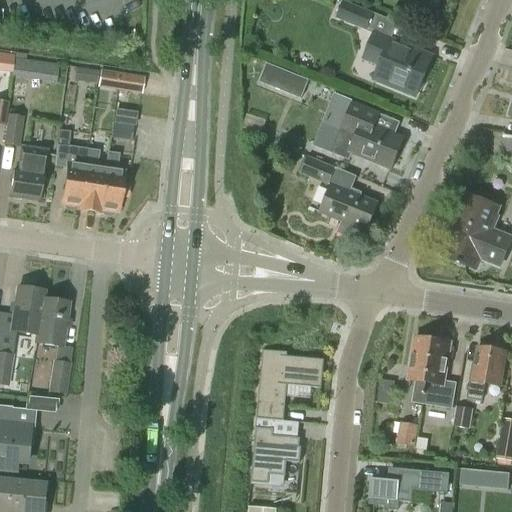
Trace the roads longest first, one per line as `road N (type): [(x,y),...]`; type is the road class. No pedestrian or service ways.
road 1 (residential): [(383,291),(502,0)]
road 2 (primary): [(181,264),(202,0)]
road 3 (residential): [(79,511),(104,254)]
road 4 (primary): [(158,511),(181,264)]
road 5 (residential): [(383,291),(356,350),(337,511)]
road 6 (residential): [(383,291),(181,264)]
road 7 (residential): [(511,311),(383,291)]
